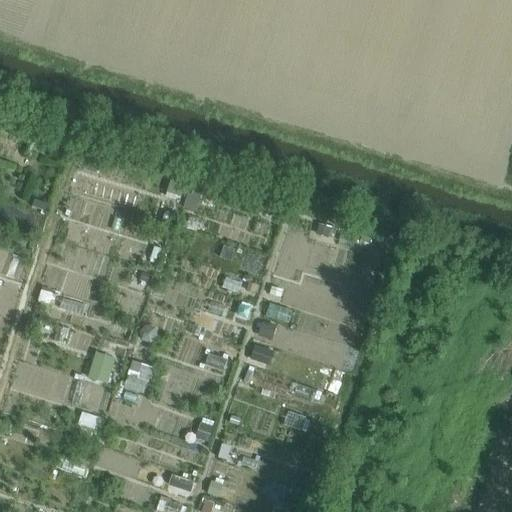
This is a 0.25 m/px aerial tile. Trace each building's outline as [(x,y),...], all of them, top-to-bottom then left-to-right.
[(199,208),(201,190),(190,189),(188,207),(199,208)] [(219,262),(257,273),(261,260),(223,249),(219,262)] [(74,312),(78,300),(43,288),(39,300),(74,312)] [(341,407),(359,349),(280,325),(272,351),(337,371),(327,403),(341,407)] [(148,392),(153,364),(132,361),(127,388),(148,392)] [(191,494),(195,481),(177,476),(173,489),(191,494)] [(168,511),(179,511),(181,503),(161,500),(159,511),(168,511)]
